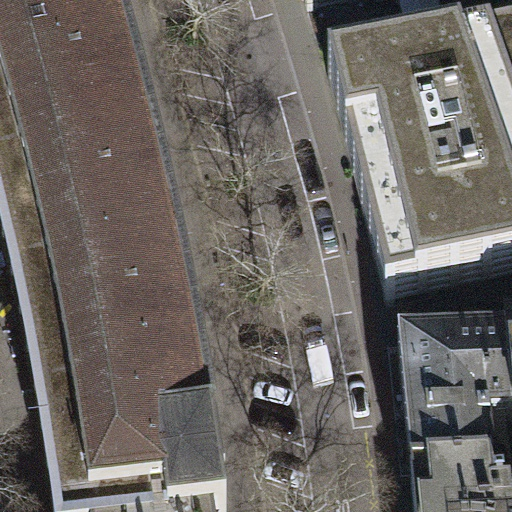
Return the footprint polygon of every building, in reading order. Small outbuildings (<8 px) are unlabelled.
[(123,35),(112,0),(0,0),(0,235),(14,294),(44,457),(52,511),(225,511),(202,372),(179,250),(123,35)] [(304,0),(308,14),(362,0),(304,0)] [(511,33),(329,81),(386,307),(511,274),(511,33)] [(399,352),(412,482),(494,475),(490,431),(511,429),(511,411),(505,343),(399,352)] [(511,511),(511,506),(498,506),(494,475),(412,482),(414,511),(511,511)]
